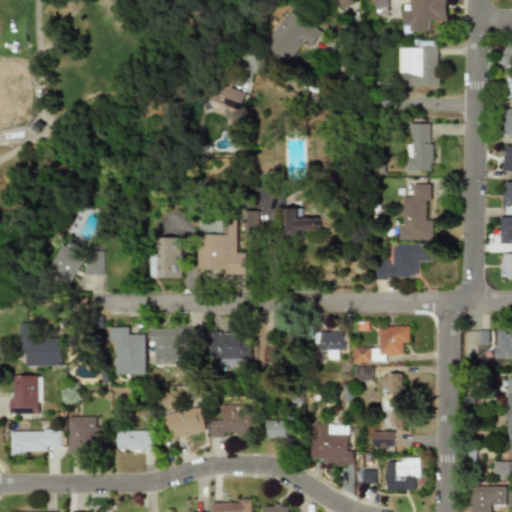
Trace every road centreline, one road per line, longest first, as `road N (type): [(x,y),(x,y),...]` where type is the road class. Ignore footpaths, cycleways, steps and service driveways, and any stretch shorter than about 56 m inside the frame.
road 1 (residential): [(470,0),(469,295),(450,320),(447,511)]
road 2 (residential): [(87,298),(511,295)]
road 3 (residential): [(0,481),(141,481),(207,465),(273,464),(327,498),(375,511)]
